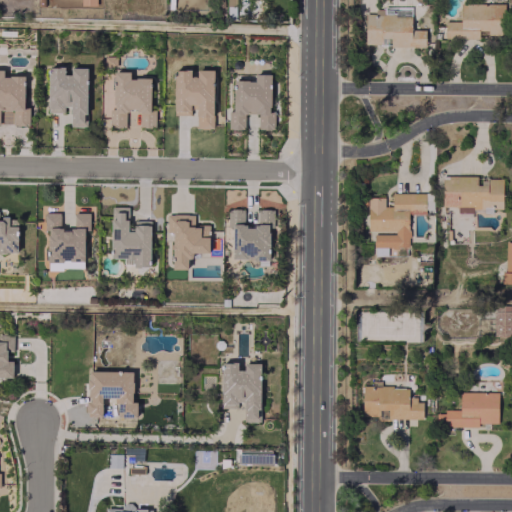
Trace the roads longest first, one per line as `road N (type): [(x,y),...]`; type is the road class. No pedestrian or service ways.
road 1 (residential): [(319,0),(313,511)]
road 2 (residential): [(0,160),(318,169)]
road 3 (residential): [(385,145),(440,116),(511,113),(366,87)]
road 4 (residential): [(393,511),(431,502),(511,503),(366,477)]
